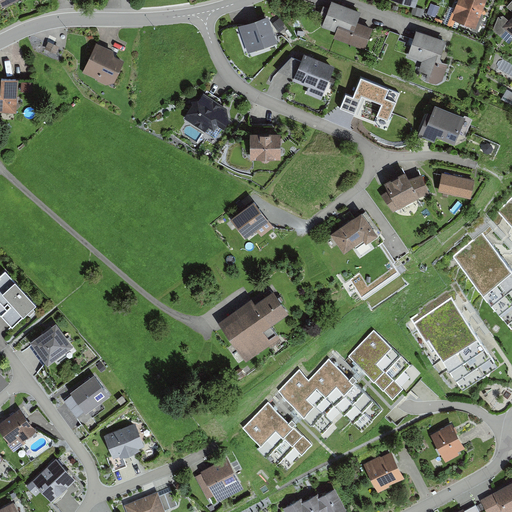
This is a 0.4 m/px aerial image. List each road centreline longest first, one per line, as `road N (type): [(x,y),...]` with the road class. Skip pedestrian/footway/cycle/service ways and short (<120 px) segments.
road 1 (residential): [(203,13),(232,78),(368,150),(370,172),(361,185),(315,219)]
road 2 (track): [(2,170),(157,303),(197,323)]
road 3 (unclassified): [(203,13),(51,21),(0,42)]
road 4 (residential): [(82,511),(93,493),(91,467),(28,379)]
road 5 (residential): [(417,511),(493,469),(511,418)]
